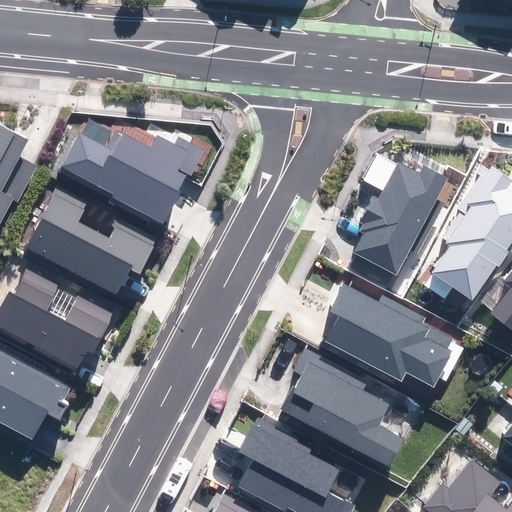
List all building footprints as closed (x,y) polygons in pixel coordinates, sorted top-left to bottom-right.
[(28,139),(0,124),(0,220),(12,198),(17,201),(35,166),(18,157),(28,139)] [(79,134),(60,170),(165,224),(203,151),(178,138),(174,145),(157,137),(150,150),(123,136),(114,153),(79,134)] [(352,251),(396,275),(448,178),(424,166),(419,175),(399,164),(380,200),(374,197),(358,227),(364,230),(352,251)] [(452,243),(424,282),(445,297),(452,287),(473,301),(511,244),(511,190),(507,187),(511,181),(488,165),(458,209),(462,211),(444,237),(452,243)] [(87,201),(57,186),(25,247),(116,295),(131,266),(140,271),(157,238),(118,218),(108,238),(76,222),(87,201)] [(57,285),(26,269),(12,295),(9,293),(0,310),(0,326),(77,366),(86,349),(92,352),(112,314),(79,297),(66,323),(44,311),(57,285)] [(511,272),(505,281),(511,285),(490,312),(511,329),(511,272)] [(379,305),(344,286),(317,335),(402,380),(407,371),(435,387),(457,346),(421,327),(425,319),(383,297),(379,305)] [(368,383),(305,349),(295,368),(305,373),(285,411),(388,466),(402,440),(376,427),(388,405),(363,391),(368,383)] [(0,421),(31,438),(45,413),(58,420),(66,405),(61,403),(70,387),(0,350),(0,421)] [(254,459),(239,487),(284,510),(286,506),(297,511),(350,511),(353,508),(326,494),(340,469),(309,453),(312,447),(258,418),(240,452),(254,459)] [(501,482),(473,459),(448,489),(443,485),(425,506),(433,511),(511,511),(511,501),(505,510),(489,497),(501,482)] [(262,511),(263,511),(228,493),(217,511),(262,511)]
